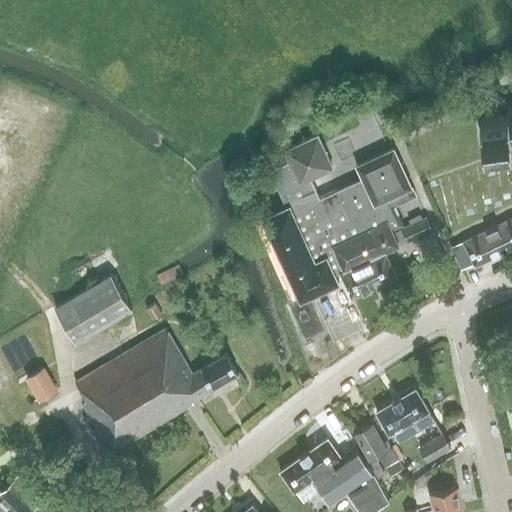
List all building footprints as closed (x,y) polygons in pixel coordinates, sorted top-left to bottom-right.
[(378,110),(372,97),(355,105),(361,117),(378,110)] [(511,108),(509,109),(509,106),(507,106),(507,104),(487,106),(488,115),(480,116),(483,144),(511,140),(511,142),(511,141),(511,108)] [(338,282),(334,274),(323,249),(319,248),(315,236),(321,234),(325,235),(334,231),(331,225),(349,217),(342,200),(337,190),(319,198),(310,178),(332,168),(317,135),(285,150),(289,161),(270,170),(286,206),(262,217),(300,300),(326,288),(326,289),(337,284),(337,283),(338,282)] [(384,251),(398,245),(391,229),(402,224),(397,214),(396,215),(392,208),(416,197),(394,149),(356,166),(362,178),(337,190),(342,200),(349,217),(331,225),(334,231),(325,235),(321,234),(315,236),(319,248),(323,249),(334,274),(340,272),(339,271),(384,251)] [(415,237),(431,230),(426,217),(402,228),(407,241),(415,237)] [(474,265),(511,246),(511,217),(463,241),(474,265)] [(431,230),(415,237),(425,260),(442,252),(431,230)] [(339,271),(340,272),(340,271),(352,296),(396,276),(384,251),(339,271)] [(120,315),(131,309),(110,274),(55,307),(76,341),(83,337),(86,344),(124,322),(120,315)] [(153,320),(162,315),(154,303),(146,308),(153,320)] [(191,400),(238,372),(226,353),(192,373),(166,328),(75,381),(85,399),(81,401),(112,451),(193,402),(191,400)] [(40,399),(56,390),(42,367),(27,376),(40,399)] [(415,387),(395,399),(376,411),(389,433),(392,431),(398,441),(434,419),(428,410),(415,387)] [(371,459),(367,460),(377,478),(384,474),(374,457),(379,454),(385,466),(395,460),(388,448),(386,449),(371,424),(356,433),(371,459)] [(428,460),(450,447),(442,433),(420,446),(428,460)] [(327,438),(280,471),(294,491),(301,487),(303,490),(308,486),(306,483),(312,478),(330,503),(346,491),(360,511),(372,511),(388,501),(373,472),(356,448),(342,458),(327,438)] [(28,511),(44,496),(19,472),(0,490),(0,492),(19,511),(28,511)] [(433,511),(452,511),(462,510),(457,486),(429,493),(433,511)]
